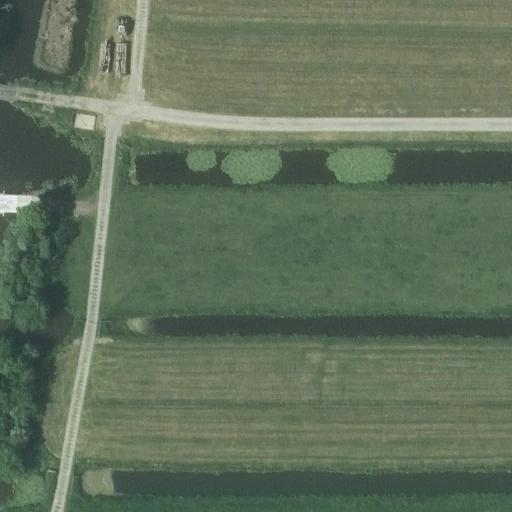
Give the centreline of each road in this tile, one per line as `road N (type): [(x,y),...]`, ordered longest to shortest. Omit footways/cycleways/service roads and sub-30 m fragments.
road 1 (track): [(0,97),(261,124),(511,124)]
road 2 (track): [(116,110),(89,338),(56,511)]
